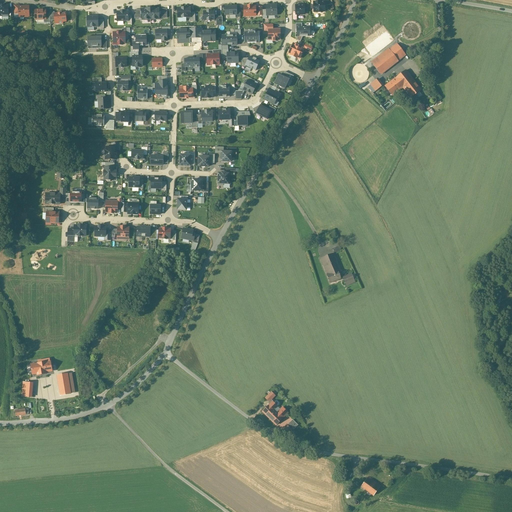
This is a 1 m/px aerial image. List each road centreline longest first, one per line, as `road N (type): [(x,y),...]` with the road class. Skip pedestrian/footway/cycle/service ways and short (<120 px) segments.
road 1 (unclassified): [(164,353),(288,447),(511,478)]
road 2 (residential): [(0,423),(107,405),(164,353)]
road 3 (residential): [(219,237),(313,81)]
road 4 (residential): [(104,13),(134,2),(246,0)]
road 5 (residential): [(168,219),(64,217),(63,243)]
road 6 (residential): [(164,353),(219,237)]
road 7 (residential): [(276,63),(251,102),(173,104)]
